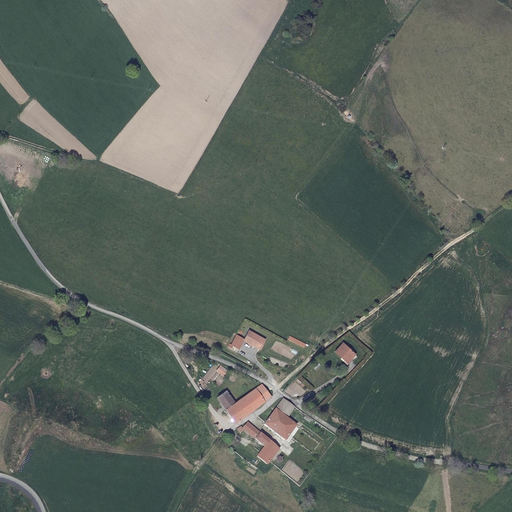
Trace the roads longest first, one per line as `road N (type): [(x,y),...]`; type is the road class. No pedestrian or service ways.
road 1 (track): [(275,387),(511,199)]
road 2 (unclassified): [(511,471),(429,461),(336,432),(279,390)]
road 3 (unclassified): [(167,340),(84,303),(50,273),(0,188)]
road 4 (residential): [(167,340),(228,427),(279,390)]
road 5 (unclassified): [(279,390),(167,340)]
